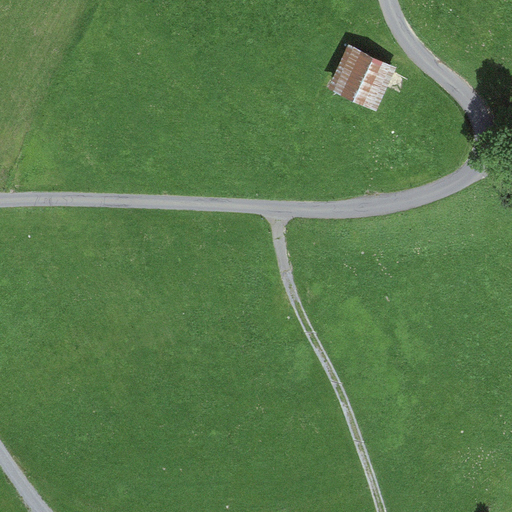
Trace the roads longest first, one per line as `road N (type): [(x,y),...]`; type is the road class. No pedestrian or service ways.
road 1 (unclassified): [(389,0),(416,50),(484,115),(487,157),(443,187),(407,199),(274,207)]
road 2 (residential): [(274,207),(0,199)]
